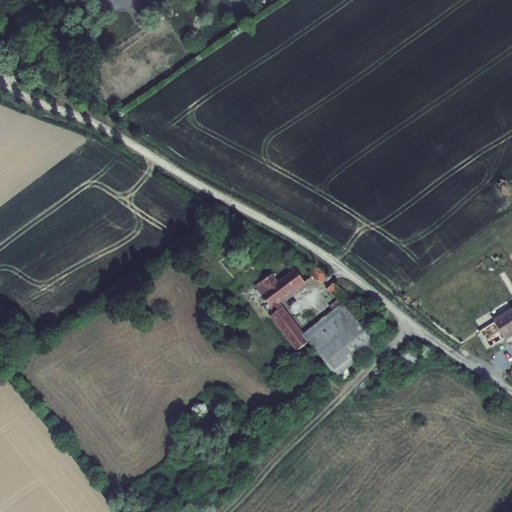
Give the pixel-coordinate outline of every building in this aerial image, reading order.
[(316,272),(322,276),(328,281),(334,275),(322,265),(316,272)] [(275,303),(278,307),(312,281),(302,268),(285,282),(278,274),(262,286),(275,303)] [(340,281),(333,288),(348,303),(356,295),(340,281)] [(277,315),(303,349),(314,341),(320,348),(324,345),(359,316),(348,303),(312,332),(309,335),(288,307),(277,315)] [(511,310),(481,329),(490,345),(511,332),(511,310)] [(359,316),(324,345),(320,348),(342,375),(382,344),(382,343),(359,316)]
